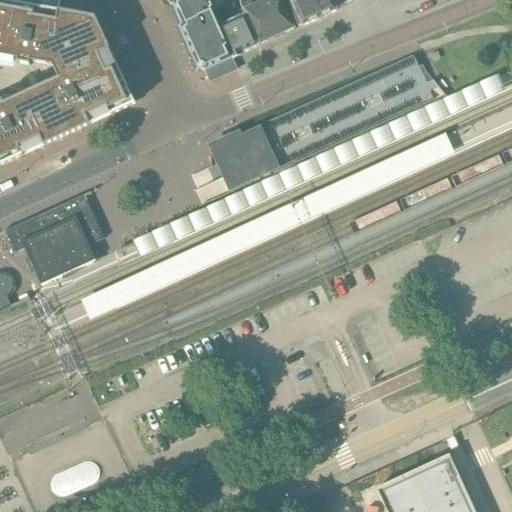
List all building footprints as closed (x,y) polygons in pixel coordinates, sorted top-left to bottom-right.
[(168,0),(171,4),(173,3),(183,26),(180,27),(199,69),(206,71),(232,59),(233,60),(233,59),(216,20),(220,18),(216,10),(213,4),(214,4),(212,0),(168,0)] [(244,12),(259,46),(295,30),(287,11),(281,0),(239,0),(241,4),(244,12)] [(289,0),(292,5),(289,6),(290,10),(298,28),(337,11),(335,7),(331,0),(289,0)] [(0,1),(0,167),(36,151),(136,105),(117,66),(96,18),(0,1)] [(241,55),(259,46),(245,16),(231,22),(225,7),(216,10),(220,18),(216,20),(233,59),(242,55),(241,55)] [(231,140),(244,168),(211,184),(218,199),(280,170),(433,100),(429,92),(430,92),(414,57),(231,140)] [(24,249),(41,286),(96,261),(89,246),(104,239),(84,196),(6,232),(16,253),(24,249)] [(0,313),(12,308),(7,297),(9,296),(10,294),(12,292),(12,291),(13,290),(13,288),(13,287),(13,286),(13,284),(13,283),(12,281),(11,279),(9,277),(7,275),(4,275),(2,274),(0,274),(0,313)] [(450,456),(376,489),(386,511),(475,511),(450,457),(450,456)]
